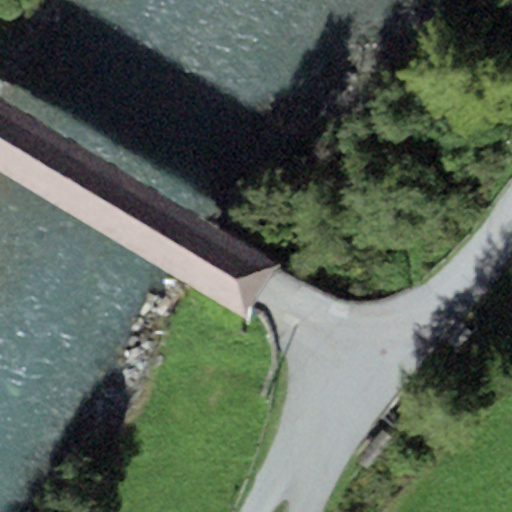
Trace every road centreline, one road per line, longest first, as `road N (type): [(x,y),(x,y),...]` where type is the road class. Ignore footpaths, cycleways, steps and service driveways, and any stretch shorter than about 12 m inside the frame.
road 1 (residential): [(348,343),(0,129)]
road 2 (unclassified): [(348,343),(389,335),(440,305),(511,209)]
road 3 (track): [(252,511),(348,343)]
road 4 (residential): [(298,511),(348,343)]
